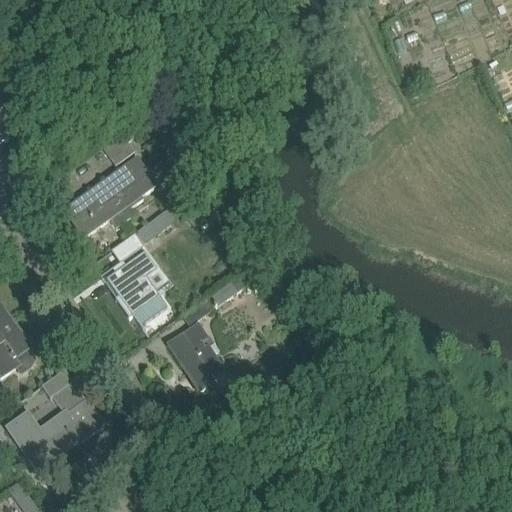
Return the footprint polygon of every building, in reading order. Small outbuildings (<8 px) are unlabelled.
[(0,145),(4,143),(5,144),(8,142),(6,138),(18,129),(0,105),(0,145)] [(142,135),(134,124),(101,149),(115,170),(134,156),(127,146),(142,135)] [(77,205),(64,214),(84,241),(100,230),(110,223),(117,232),(135,219),(130,212),(143,203),(141,201),(142,201),(158,189),(154,184),(157,182),(149,171),(146,173),(137,161),(122,172),(100,188),(77,205)] [(194,209),(187,217),(199,227),(205,219),(194,209)] [(136,237),(135,238),(143,248),(157,238),(149,226),(136,236),(136,237)] [(129,232),(125,235),(130,241),(135,238),(136,237),(136,236),(133,232),(129,232)] [(123,272),(106,283),(118,300),(116,302),(115,303),(129,322),(132,320),(140,330),(141,329),(167,311),(160,300),(146,282),(157,274),(144,257),(124,271),(123,272)] [(237,283),(223,293),(183,321),(190,330),(230,302),(244,292),(237,283)] [(0,379),(1,381),(17,370),(21,377),(27,373),(30,370),(31,367),(33,364),(33,360),(33,357),(31,353),(30,351),(31,350),(14,325),(0,305),(0,379)] [(184,338),(167,349),(181,371),(184,369),(201,395),(215,386),(221,395),(234,386),(224,371),(223,373),(209,351),(214,348),(209,339),(206,341),(198,329),(184,338)] [(28,417),(7,432),(37,473),(56,459),(81,442),(83,444),(104,429),(87,405),(72,385),(65,374),(41,391),(50,402),(52,401),(63,417),(40,434),(28,417)] [(37,511),(33,506),(19,485),(7,493),(21,511),(37,511)]
